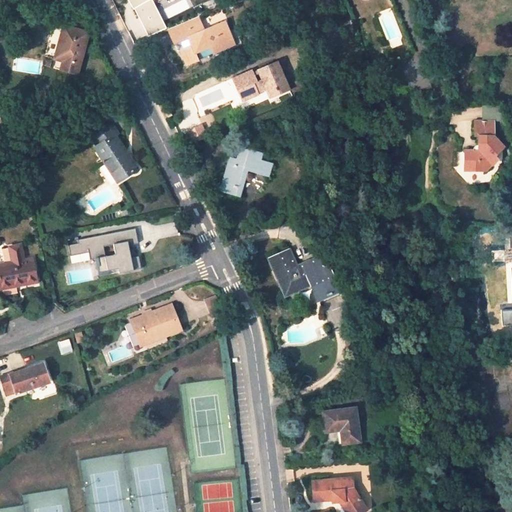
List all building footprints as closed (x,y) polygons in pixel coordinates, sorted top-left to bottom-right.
[(128,0),(146,37),(166,28),(153,0),(128,0)] [(188,38),(191,45),(180,50),(186,65),(198,60),(195,53),(210,46),(213,54),(235,44),(225,21),(204,30),(198,16),(167,29),(173,43),(188,38)] [(77,73),(88,33),(64,26),(55,59),(64,61),(62,69),(77,73)] [(255,75),(253,71),(233,79),(242,101),(259,94),(259,93),(266,90),(270,98),(289,90),(277,61),(256,70),(258,74),(255,75)] [(494,120),(494,105),(486,105),(486,120),(494,120)] [(477,150),(464,150),(464,161),(472,170),(484,170),(496,159),(492,156),(502,146),(492,136),(492,121),(473,121),(473,136),(477,136),(477,150)] [(100,146),(97,148),(119,183),(138,170),(117,136),(120,134),(113,124),(94,136),(100,146)] [(261,159),(263,153),(241,146),(237,159),(235,165),(229,163),(220,191),(239,197),(248,170),(268,177),(273,163),(261,159)] [(237,159),(230,157),(229,163),(235,165),(237,159)] [(464,170),(472,170),(464,161),(464,170)] [(128,246),(119,233),(96,241),(95,255),(107,260),(114,258),(128,246)] [(297,265),(291,251),(270,260),(285,294),(312,283),(319,299),(338,291),(323,254),(297,265)] [(18,285),(37,282),(32,259),(0,265),(2,275),(0,275),(0,287),(18,285)] [(131,321),(140,345),(182,329),(172,305),(152,313),(152,311),(143,314),(144,316),(131,321)] [(43,366),(12,376),(11,374),(3,376),(7,389),(15,386),(17,390),(47,380),(43,366)] [(341,430),(343,443),(359,441),(355,408),(323,413),(326,432),(341,430)] [(352,488),(351,477),(312,481),(313,501),(330,499),(331,501),(339,500),(344,500),(351,511),(361,511),(365,510),(352,488)] [(339,500),(346,511),(351,511),(344,500),(339,500)]
